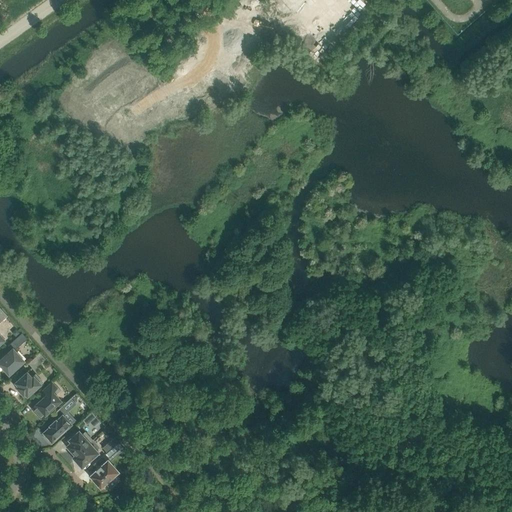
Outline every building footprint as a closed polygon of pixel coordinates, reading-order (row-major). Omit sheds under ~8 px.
[(24,360),(15,350),(27,339),(22,333),(8,345),(12,349),(0,360),(0,363),(9,374),(24,360)] [(34,369),(45,359),(40,353),(28,363),(34,369)] [(28,396),(43,382),(36,374),(32,377),(27,372),(16,382),(19,386),(17,387),(24,395),(26,393),(28,396)] [(61,400),(55,394),(60,390),(52,382),(43,390),(47,395),(32,408),(41,418),(61,400)] [(87,425),(96,416),(92,412),(83,420),(87,425)] [(52,441),(71,423),(63,414),(57,420),(56,419),(50,425),(51,425),(44,432),(45,433),(44,434),(50,440),(51,440),(52,441)] [(76,455),(92,440),(85,432),(82,434),(79,431),(72,437),(74,439),(67,445),(76,455)] [(107,452),(118,442),(114,437),(103,447),(107,452)] [(82,467),(98,452),(90,443),(93,440),(92,440),(76,455),(78,458),(76,460),(82,467)] [(119,471),(110,462),(124,449),(118,442),(107,452),(105,454),(109,458),(101,465),(101,464),(96,468),(97,469),(90,475),(95,481),(94,482),(98,486),(99,485),(101,487),(107,482),(110,486),(116,480),(113,477),(119,471)]
